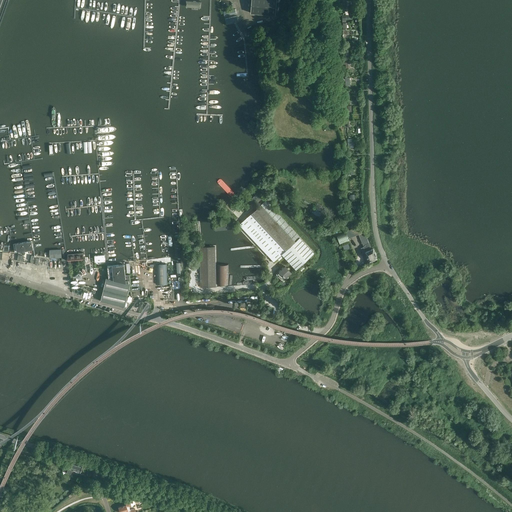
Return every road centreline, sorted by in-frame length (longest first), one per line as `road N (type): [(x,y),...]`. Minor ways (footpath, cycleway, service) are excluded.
road 1 (unclassified): [(387,264),(374,226),(369,0)]
road 2 (unclassified): [(289,364),(73,295)]
road 3 (track): [(511,505),(340,390)]
road 4 (unclassified): [(289,364),(325,331),(351,279),(387,264)]
road 5 (unclassified): [(98,469),(225,511)]
